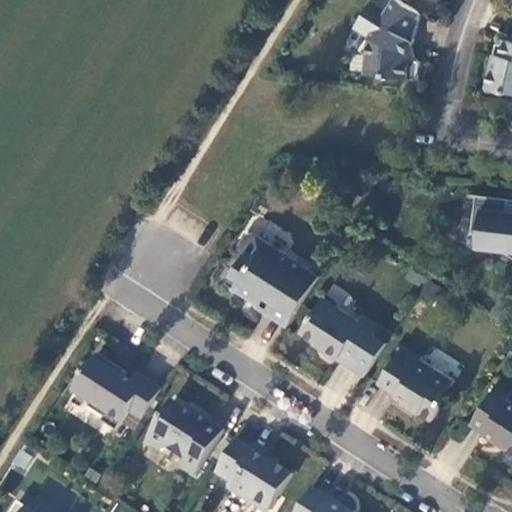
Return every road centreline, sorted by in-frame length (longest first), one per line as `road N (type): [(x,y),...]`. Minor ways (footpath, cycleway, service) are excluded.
road 1 (residential): [(474,511),(112,286)]
road 2 (residential): [(479,0),(447,134),(511,143)]
